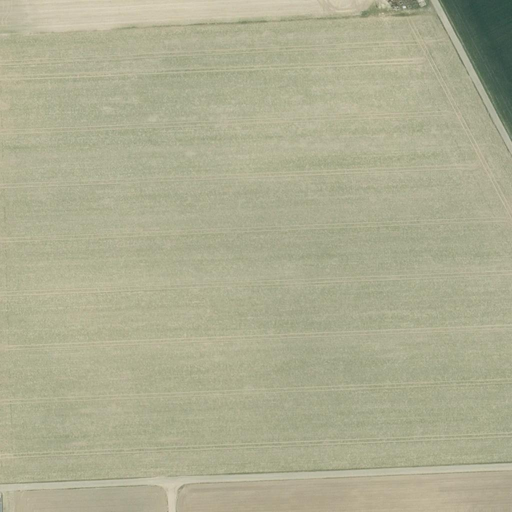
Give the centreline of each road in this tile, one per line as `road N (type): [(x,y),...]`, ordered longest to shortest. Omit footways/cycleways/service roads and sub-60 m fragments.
road 1 (track): [(169,480),(511,466)]
road 2 (track): [(0,489),(169,480)]
road 3 (track): [(511,149),(433,0)]
